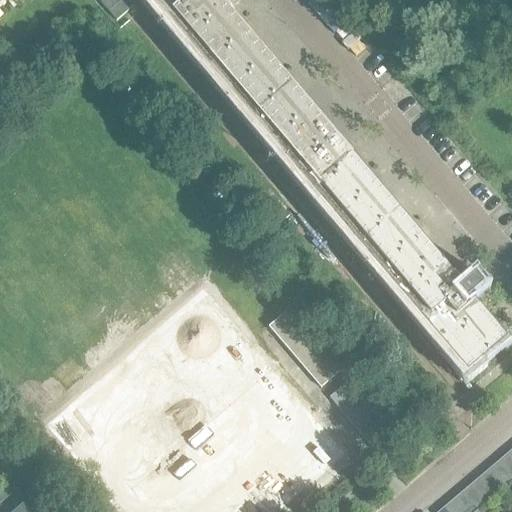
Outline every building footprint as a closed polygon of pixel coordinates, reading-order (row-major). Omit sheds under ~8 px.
[(461,290),(225,13),(214,0),(145,0),(465,376),(505,342),(504,341),(500,345),(465,304),(470,300),(482,290),(473,280),(461,290)] [(299,302),(269,328),(321,389),(351,363),(299,302)] [(346,384),(329,399),(375,453),(393,438),(377,420),(380,418),(381,420),(389,413),(357,377),(347,385),(346,384)] [(511,460),(507,454),(498,462),(511,478),(511,460)] [(511,480),(511,478),(498,462),(488,469),(504,487),(511,481),(511,480)] [(504,487),(488,469),(479,477),(495,495),(504,487)] [(495,495),(479,477),(470,485),(485,503),(495,495)] [(0,489),(0,498),(2,501),(16,489),(9,482),(0,489)] [(485,503),(470,485),(461,493),(476,511),(477,510),(485,503)] [(474,511),(476,511),(461,493),(452,500),(461,511),(474,511)] [(461,511),(452,500),(443,508),(446,511),(461,511)] [(35,511),(26,501),(26,502),(13,511),(35,511)]
